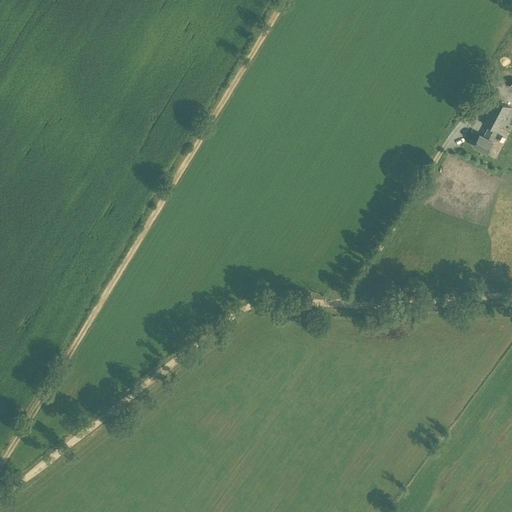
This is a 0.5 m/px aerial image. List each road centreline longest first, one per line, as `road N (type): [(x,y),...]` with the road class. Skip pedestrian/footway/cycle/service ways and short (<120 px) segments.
road 1 (track): [(511,295),(382,306),(252,303),(0,497)]
road 2 (track): [(0,467),(279,0)]
